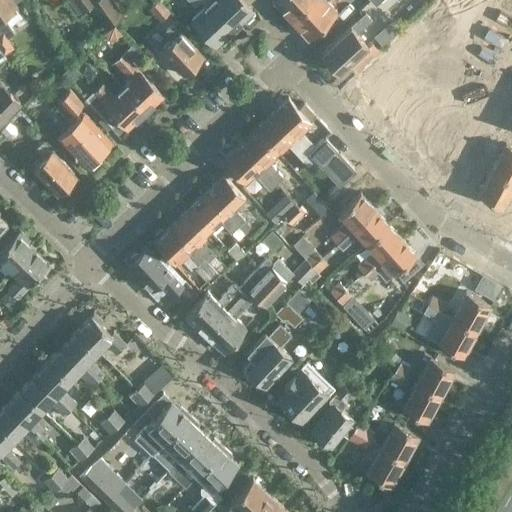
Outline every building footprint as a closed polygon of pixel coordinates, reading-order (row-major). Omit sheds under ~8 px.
[(0,0),(0,29),(3,33),(0,35),(0,46),(4,52),(12,46),(6,38),(14,32),(5,20),(19,11),(10,0),(0,0)] [(104,28),(123,15),(112,0),(68,0),(78,13),(89,6),(104,28)] [(158,0),(149,9),(160,21),(170,12),(159,0),(158,0)] [(190,0),(195,5),(199,0),(205,6),(200,10),(191,19),(216,45),(218,43),(222,45),(227,39),(226,35),(234,28),(208,0),(190,0)] [(208,0),(234,28),(243,20),(246,21),(252,16),(251,12),(253,10),(243,0),(208,0)] [(272,0),(273,0),(290,20),(310,0),(272,0)] [(310,0),(290,20),(307,38),(337,11),(326,0),(310,0)] [(338,72),(348,62),(356,70),(378,49),(371,41),(368,45),(357,33),(362,28),(372,20),(365,13),(356,21),(350,26),(321,53),(338,72)] [(375,32),(383,40),(401,24),(393,16),(375,32)] [(113,24),(103,34),(108,39),(116,39),(122,34),(113,24)] [(162,51),(153,60),(172,80),(181,72),(184,75),(187,72),(190,72),(194,68),(195,65),(204,56),(181,32),(180,32),(172,24),(163,32),(171,41),(161,50),(162,51)] [(132,45),(124,52),(131,60),(139,53),(132,45)] [(402,50),(396,56),(404,65),(410,59),(402,50)] [(130,80),(123,88),(145,111),(163,95),(131,60),(124,52),(113,62),(130,80)] [(381,57),(351,85),(365,100),(396,72),(381,57)] [(410,59),(404,65),(412,73),(418,68),(410,59)] [(481,66),(469,85),(479,92),(491,72),(481,66)] [(396,72),(365,100),(379,115),(409,87),(396,72)] [(511,97),(511,75),(510,74),(500,91),(511,97)] [(431,77),(427,84),(437,90),(441,83),(431,77)] [(0,123),(21,102),(0,81),(0,123)] [(102,83),(86,98),(112,125),(119,119),(127,128),(145,111),(123,88),(114,95),(102,83)] [(441,83),(437,90),(448,95),(452,88),(441,83)] [(409,87),(379,115),(393,130),(423,103),(409,87)] [(71,88),(58,100),(72,115),(68,118),(72,123),(58,136),(86,166),(88,164),(91,167),(99,159),(97,156),(112,142),(84,112),(83,113),(79,108),(84,103),(71,88)] [(288,97),(269,114),(282,127),(285,124),(291,132),(290,133),(315,160),(338,184),(355,169),(325,137),(315,147),(301,131),(311,122),(310,120),(315,115),(303,103),(298,108),(288,97)] [(423,103),(393,130),(406,145),(437,118),(423,103)] [(462,103),(458,110),(469,116),(473,109),(462,103)] [(282,127),(269,114),(255,128),(278,152),(288,143),(309,165),(315,160),(290,133),(291,132),(285,124),(282,127)] [(483,114),(477,125),(485,129),(491,119),(483,114)] [(437,118),(406,145),(420,161),(451,133),(437,118)] [(491,119),(485,129),(491,133),(497,122),(491,119)] [(278,152),(255,128),(240,142),(252,154),(250,156),(257,164),(258,163),(276,182),(283,176),(268,161),(278,152)] [(451,133),(420,161),(434,176),(465,148),(451,133)] [(37,159),(34,162),(35,166),(33,167),(58,193),(60,191),(64,192),(69,187),(69,182),(77,175),(44,141),(37,147),(45,156),(40,160),(37,159)] [(270,188),(276,182),(258,163),(257,164),(250,156),(252,154),(240,142),(222,158),(245,183),(256,173),(270,188)] [(465,148),(434,176),(448,191),(479,163),(465,148)] [(494,171),(490,178),(500,184),(504,177),(494,171)] [(222,174),(205,190),(239,225),(245,232),(251,226),(234,208),(245,198),(222,174)] [(476,174),(470,180),(478,189),(484,183),(476,174)] [(500,184),(496,191),(504,195),(507,188),(511,181),(504,177),(500,184)] [(490,178),(486,185),(496,191),(500,184),(490,178)] [(470,180),(464,185),(472,194),(478,189),(470,180)] [(464,185),(458,191),(466,199),(472,194),(464,185)] [(504,195),(487,224),(511,237),(511,190),(507,188),(504,195)] [(231,232),(239,225),(205,190),(188,206),(210,230),(220,221),(231,232)] [(458,191),(452,196),(460,205),(466,199),(458,191)] [(331,235),(337,242),(374,208),(360,192),(338,212),(346,221),(331,235)] [(286,194),(266,212),(275,222),(282,215),(294,203),(286,194)] [(303,212),(294,203),(282,215),(291,224),(303,212)] [(215,254),(201,239),(210,230),(188,206),(171,223),(207,262),(215,254)] [(358,234),(366,243),(388,223),(374,208),(337,242),(342,248),(358,234)] [(156,237),(153,240),(175,263),(186,252),(197,264),(193,267),(206,281),(216,271),(207,262),(171,223),(163,230),(160,229),(155,233),(155,237),(156,237)] [(363,272),(401,238),(388,223),(366,243),(373,251),(357,265),(363,272)] [(273,225),(263,235),(274,245),(284,235),(273,225)] [(0,265),(3,262),(11,270),(32,246),(26,240),(28,238),(19,230),(0,250),(0,265)] [(305,258),(314,250),(312,248),(314,246),(309,241),(308,243),(301,236),(292,246),(305,258)] [(393,273),(415,253),(401,238),(363,272),(370,279),(386,264),(393,273)] [(234,241),(226,249),(236,259),(244,252),(234,241)] [(41,274),(51,263),(32,246),(11,270),(19,277),(8,288),(18,298),(30,286),(27,284),(38,272),(41,274)] [(130,261),(128,263),(150,287),(160,279),(173,292),(182,283),(147,246),(139,253),(135,253),(130,258),(130,261)] [(309,266),(320,256),(314,250),(305,258),(303,260),(309,266)] [(439,255),(421,284),(428,289),(446,260),(439,255)] [(320,256),(309,266),(314,272),(316,271),(317,272),(327,264),(320,256)] [(302,284),(314,272),(309,266),(303,260),(292,272),(276,257),(272,262),(267,257),(239,286),(244,291),(252,299),(254,297),(264,305),(288,279),(287,278),(291,274),(302,284)] [(244,291),(239,286),(235,282),(218,300),(208,290),(185,313),(205,332),(244,291)] [(339,282),(329,290),(342,304),(344,302),(346,305),(352,299),(350,296),(352,295),(339,282)] [(274,313),(281,319),(286,319),(293,326),(302,317),(297,312),(309,300),(298,289),(274,313)] [(235,316),(252,299),(244,291),(205,332),(223,349),(246,326),(235,316)] [(466,291),(452,316),(476,330),(490,304),(466,291)] [(427,304),(441,311),(446,303),(432,295),(427,304)] [(441,311),(427,304),(423,312),(437,320),(441,311)] [(93,312),(76,330),(97,350),(104,343),(116,353),(125,343),(113,332),(111,334),(101,325),(103,322),(93,312)] [(432,338),(428,346),(429,346),(438,351),(442,344),(462,355),(476,330),(452,316),(438,341),(433,339),(432,338)] [(251,355),(242,364),(254,374),(254,378),(258,382),(262,382),(265,385),(291,357),(279,346),(291,333),(280,323),(268,336),(265,332),(247,351),(251,355)] [(89,359),(97,350),(76,330),(61,345),(98,379),(104,373),(89,359)] [(92,386),(98,379),(61,345),(48,360),(69,379),(77,371),(92,386)] [(416,381),(440,394),(454,369),(430,356),(416,381)] [(34,375),(70,409),(76,402),(61,388),(69,379),(48,360),(34,375)] [(288,387),(278,397),(290,409),(288,411),(296,419),(299,417),(301,419),(333,385),(307,360),(284,384),(288,387)] [(395,370),(406,376),(411,368),(400,362),(395,370)] [(406,376),(395,370),(390,378),(401,385),(406,376)] [(64,415),(70,409),(34,375),(20,389),(41,409),(48,401),(64,415)] [(426,420),(440,394),(416,381),(402,406),(426,420)] [(136,389),(146,400),(154,393),(144,382),(136,389)] [(332,402),(311,428),(321,436),(319,438),(327,445),(329,443),(331,445),(353,418),(339,406),(351,391),(342,383),(329,399),(332,402)] [(33,417),(41,409),(20,389),(6,404),(42,438),(48,431),(33,417)] [(139,406),(146,400),(136,389),(129,395),(139,406)] [(135,438),(152,454),(189,414),(181,405),(178,407),(163,393),(144,410),(153,419),(135,438)] [(355,406),(364,413),(371,404),(362,397),(355,406)] [(35,445),(42,438),(6,404),(0,410),(0,426),(13,438),(20,430),(35,445)] [(107,415),(116,427),(124,420),(114,409),(107,415)] [(152,454),(168,469),(204,432),(196,424),(198,422),(189,414),(152,454)] [(109,433),(116,427),(107,415),(99,422),(109,433)] [(380,446),(404,459),(418,434),(394,420),(380,446)] [(353,431),(370,440),(374,432),(358,423),(353,431)] [(5,447),(13,438),(0,426),(0,454),(13,467),(19,461),(5,447)] [(370,440),(353,431),(348,438),(366,449),(370,440)] [(168,469),(167,470),(185,486),(196,473),(223,445),(214,436),(212,439),(204,432),(168,469)] [(76,443),(86,454),(94,447),(84,436),(76,443)] [(17,458),(28,451),(19,438),(8,446),(17,458)] [(79,460),(86,454),(76,443),(69,449),(79,460)] [(223,445),(196,473),(205,482),(200,488),(200,493),(202,495),(190,507),(195,511),(206,511),(221,496),(213,489),(238,463),(229,455),(231,453),(223,445)] [(404,459),(380,446),(366,471),(390,484),(404,459)] [(81,473),(96,490),(106,479),(91,464),(81,473)] [(50,474),(66,492),(70,489),(72,490),(80,483),(71,474),(67,477),(58,467),(50,474)] [(47,509),(66,492),(50,474),(43,481),(51,491),(40,501),(47,509)] [(229,500),(241,511),(254,511),(271,495),(251,476),(229,500)] [(96,490),(106,500),(117,489),(107,479),(106,479),(96,490)] [(83,486),(76,492),(93,508),(99,502),(83,486)] [(117,490),(106,501),(117,511),(127,511),(133,506),(117,490)] [(287,511),(288,511),(271,495),(254,511),(287,511)]
